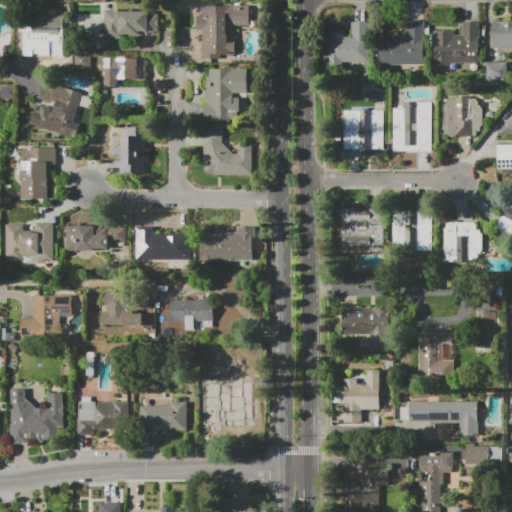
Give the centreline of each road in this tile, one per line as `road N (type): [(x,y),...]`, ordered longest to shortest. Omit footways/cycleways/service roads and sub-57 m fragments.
road 1 (primary): [(310,393),(302,0)]
road 2 (primary): [(278,0),(283,392)]
road 3 (residential): [(283,471),(108,471),(0,481)]
road 4 (residential): [(278,200),(100,198),(91,186)]
road 5 (residential): [(457,182),(305,182)]
road 6 (residential): [(173,197),(176,68)]
